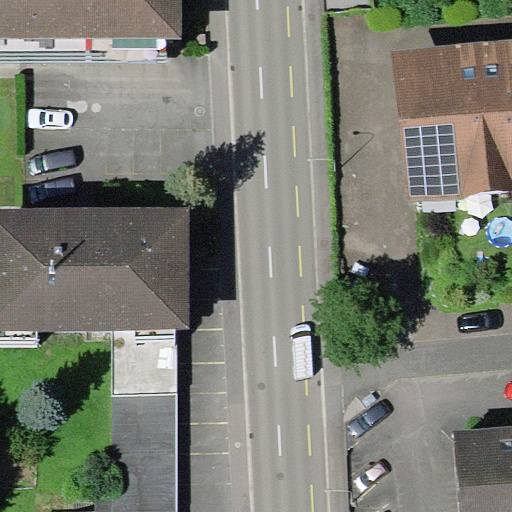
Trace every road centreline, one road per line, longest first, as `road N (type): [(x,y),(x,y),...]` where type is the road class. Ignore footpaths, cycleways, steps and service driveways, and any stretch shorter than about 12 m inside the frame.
road 1 (secondary): [(258,0),(286,511)]
road 2 (unknown): [(279,371),(511,351)]
